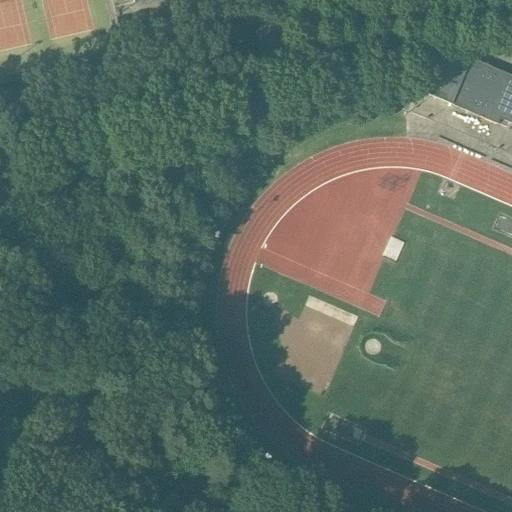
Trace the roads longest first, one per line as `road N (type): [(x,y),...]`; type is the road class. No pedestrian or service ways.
road 1 (unclassified): [(0,169),(263,101),(271,7)]
road 2 (unclassified): [(271,7),(297,15),(511,7)]
road 3 (tertiary): [(196,511),(0,427)]
